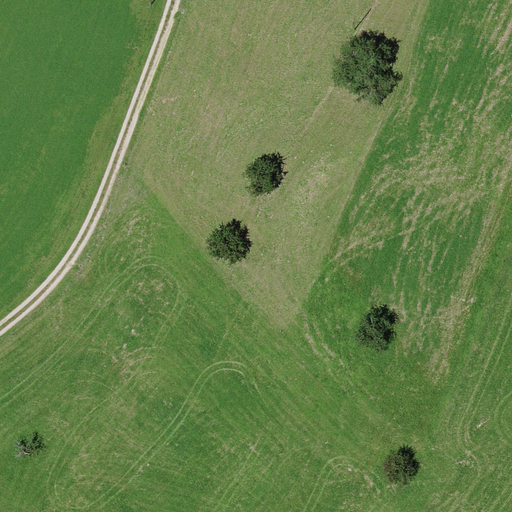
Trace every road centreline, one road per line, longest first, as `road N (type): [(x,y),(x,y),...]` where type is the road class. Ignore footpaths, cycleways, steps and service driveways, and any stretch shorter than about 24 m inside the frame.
road 1 (track): [(174,0),(111,184),(81,244),(0,332)]
road 2 (track): [(390,0),(253,245)]
